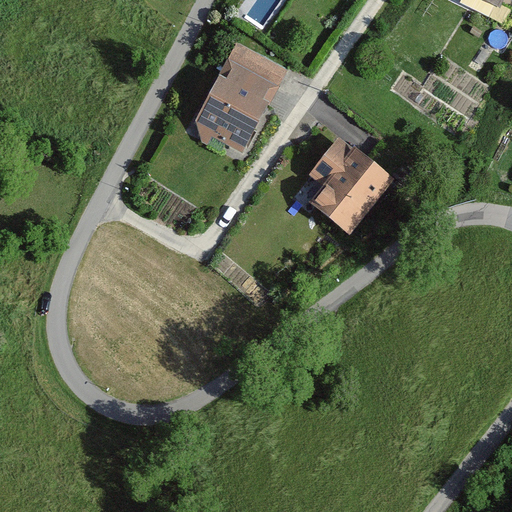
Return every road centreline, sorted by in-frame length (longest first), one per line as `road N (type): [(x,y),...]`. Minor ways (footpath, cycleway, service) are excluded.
road 1 (unclassified): [(511,221),(446,218),(169,413),(131,418),(93,403),(66,374),(54,323),(63,274),(206,0)]
road 2 (unclassified): [(429,511),(511,407)]
